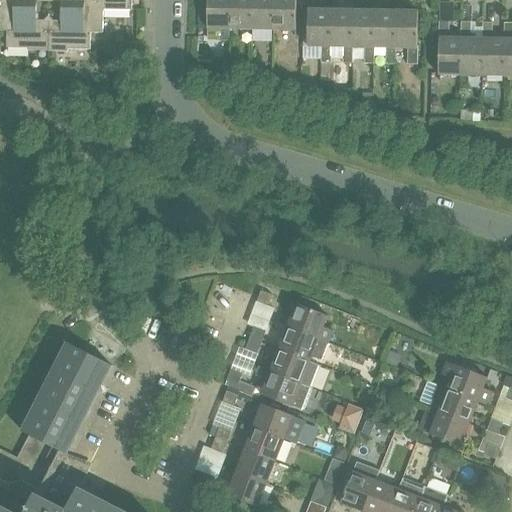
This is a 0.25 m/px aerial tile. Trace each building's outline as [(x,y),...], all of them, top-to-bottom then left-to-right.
[(0,0),(0,31),(7,31),(15,31),(16,2),(28,2),(28,0),(0,0)] [(48,52),(49,21),(36,21),(36,0),(28,0),(28,2),(16,2),(15,31),(7,31),(6,48),(28,49),(28,51),(48,52)] [(90,50),(90,33),(82,33),(83,3),(70,3),(70,0),(62,0),(62,22),(49,21),(48,52),(68,52),(68,50),(90,50)] [(90,33),(103,34),(103,10),(132,11),(132,0),(70,0),(70,3),(83,3),(82,33),(90,33)] [(208,0),(208,29),(230,30),(230,0),(208,0)] [(230,0),(230,30),(251,30),(251,0),(230,0)] [(251,0),(251,30),(272,30),(272,0),(251,0)] [(272,0),(272,30),(296,31),(296,0),(272,0)] [(331,47),(331,10),(309,10),(308,47),(322,47),(321,63),(331,64),(331,47)] [(331,10),(331,47),(343,48),(343,64),(353,64),(353,48),(354,11),(331,10)] [(354,11),(353,48),(365,48),(365,64),(374,64),(375,48),(376,11),(354,11)] [(376,11),(375,48),(386,49),(386,65),(396,65),(396,48),(396,12),(376,11)] [(396,12),(396,48),(408,49),(408,65),(418,65),(418,48),(417,48),(418,12),(396,12)] [(438,75),(460,76),(461,39),(444,39),(444,34),(449,34),(449,23),(439,22),(439,40),(438,75)] [(460,76),(482,76),(483,39),(466,39),(466,34),(471,34),(471,23),(461,23),(461,39),(460,76)] [(482,76),(503,77),(504,40),(488,39),(488,35),(492,35),(492,24),(483,23),(483,39),(482,76)] [(503,77),(511,76),(511,39),(510,40),(510,35),(511,35),(511,24),(505,24),(504,40),(503,77)] [(261,291),(257,302),(268,307),(273,296),(261,291)] [(288,327),(328,343),(333,332),(323,328),(327,317),(296,305),(288,327)] [(321,361),(328,343),(288,327),(279,350),(309,362),(311,357),(321,361)] [(254,328),(250,339),(261,343),(265,332),(254,328)] [(257,354),(261,343),(250,339),(246,350),(257,354)] [(124,511),(110,504),(106,511),(77,497),(80,490),(81,491),(81,490),(55,476),(66,454),(67,455),(68,453),(67,452),(111,368),(112,368),(113,367),(68,343),(61,357),(65,359),(52,384),(48,382),(38,401),(42,403),(36,415),(32,413),(23,432),(30,436),(18,458),(0,448),(0,511),(124,511)] [(279,350),(271,370),(270,373),(310,388),(318,365),(309,362),(279,350)] [(447,390),(478,403),(487,406),(493,393),(483,389),(487,378),(446,363),(441,375),(451,379),(447,390)] [(310,388),(270,373),(271,370),(258,366),(256,374),(268,377),(261,396),(301,411),(310,388)] [(242,375),(231,370),(227,381),(238,386),(242,375)] [(431,408),(430,409),(469,424),(478,403),(447,390),(439,387),(432,406),(440,409),(439,411),(431,408)] [(227,392),(222,402),(234,407),(238,396),(227,392)] [(253,428),(284,439),(293,417),(262,405),(253,428)] [(349,405),(347,409),(342,424),(340,429),(355,434),(364,410),(349,405)] [(420,431),(429,435),(460,447),(469,424),(430,409),(429,409),(420,431)] [(491,420),(487,431),(498,435),(503,424),(491,420)] [(220,428),(216,439),(227,443),(231,432),(220,428)] [(253,428),(245,450),(275,462),(284,439),(253,428)] [(223,454),(227,443),(216,439),(211,450),(223,454)] [(496,460),(500,449),(488,445),(484,455),(496,460)] [(245,450),(236,473),(267,485),(275,462),(245,450)] [(363,511),(375,481),(353,472),(341,503),(363,511)] [(202,473),(198,484),(210,488),(214,477),(202,473)] [(267,485),(236,473),(227,496),(258,508),(267,485)] [(402,479),(398,490),(389,511),(415,511),(425,487),(402,479)] [(327,504),(329,500),(334,486),(319,480),(312,499),(327,504)] [(375,481),(363,511),(364,511),(389,511),(398,490),(375,481)] [(415,511),(441,511),(443,507),(448,496),(425,487),(415,511)] [(309,511),(324,511),(327,505),(314,500),(309,511)]
